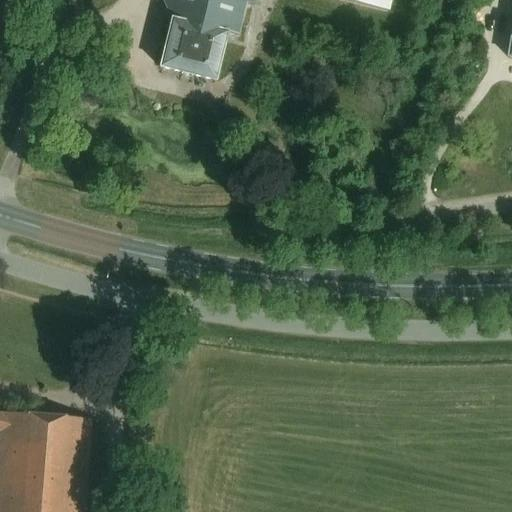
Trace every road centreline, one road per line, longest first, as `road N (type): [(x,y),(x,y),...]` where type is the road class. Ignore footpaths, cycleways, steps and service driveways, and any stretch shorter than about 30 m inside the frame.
road 1 (secondary): [(511,286),(344,286),(222,270),(118,250),(0,214)]
road 2 (unclassified): [(511,329),(416,336),(231,314),(0,259)]
